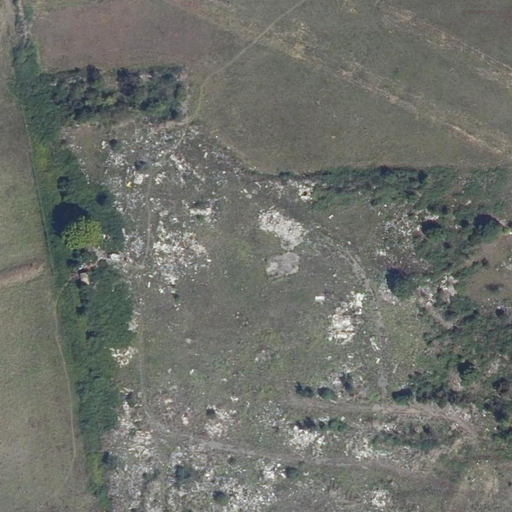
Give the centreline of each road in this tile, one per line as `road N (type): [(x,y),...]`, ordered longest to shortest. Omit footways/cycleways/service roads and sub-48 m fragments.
road 1 (track): [(511,490),(421,487),(392,466),(283,461),(244,450),(204,409),(388,407),(452,420),(472,430),(478,444)]
road 2 (track): [(388,407),(383,369),(369,347),(329,331),(251,324),(206,340),(180,409),(204,409)]
road 3 (primary): [(263,0),(511,137)]
road 4 (primary): [(511,112),(311,0)]
